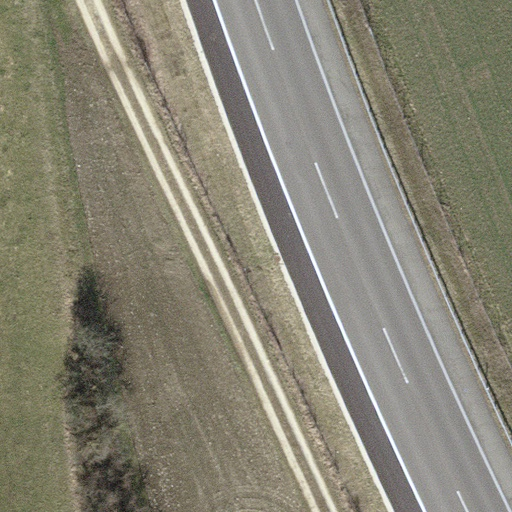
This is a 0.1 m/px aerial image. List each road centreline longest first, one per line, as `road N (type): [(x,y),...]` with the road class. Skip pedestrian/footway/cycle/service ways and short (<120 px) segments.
road 1 (track): [(330,511),(99,0)]
road 2 (trunk): [(262,0),(389,337),(473,511)]
